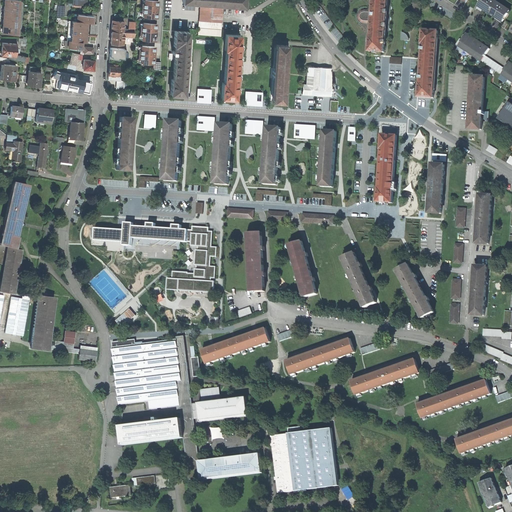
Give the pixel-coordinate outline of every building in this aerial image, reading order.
[(144,0),(144,3),(142,3),(142,8),(156,8),(157,0),(155,0),(144,0)] [(373,0),(373,5),(373,9),(373,12),(364,12),(363,12),(362,13),(361,14),(360,15),(360,16),(360,17),(360,19),(361,20),(362,21),(363,22),(364,22),(372,23),(372,27),(371,27),(371,31),(372,31),(371,37),(370,37),(370,52),(385,52),(386,32),(387,32),(387,28),(386,28),(387,10),(388,10),(388,6),(388,0),(373,0)] [(493,0),(482,0),(479,6),(503,22),(511,11),(493,0)] [(422,1),(414,1),(414,11),(421,11),(422,1)] [(222,5),(199,4),(198,21),(221,22),(222,5)] [(156,8),(142,8),(142,12),(143,12),(143,16),(149,17),(156,17),(156,8)] [(111,30),(122,31),(122,29),(123,21),(111,20),(111,30)] [(221,22),(198,21),(198,27),(220,29),(220,27),(221,22)] [(143,26),(141,26),(140,30),(155,31),(155,23),(149,23),(143,22),(143,26)] [(16,33),(17,26),(2,25),(2,32),(16,33)] [(220,29),(198,27),(197,34),(220,36),(220,29)] [(111,30),(110,43),(123,44),(123,35),(123,31),(122,31),(111,30)] [(155,31),(140,30),(140,35),(142,35),(142,39),(154,40),(155,31)] [(439,31),(424,30),(423,45),(423,51),(422,51),(422,55),(423,55),(421,73),(421,77),(421,83),(420,83),(419,97),(434,98),(436,78),(436,74),(437,56),(438,56),(438,53),(437,53),(439,31)] [(188,31),(174,31),(173,46),(175,46),(175,51),(172,51),(172,53),(174,53),(173,79),(171,79),(170,94),(184,95),(188,31)] [(239,35),(225,34),(224,50),(226,50),(224,82),(222,82),(221,98),(235,98),(239,35)] [(473,38),(468,34),(459,46),(465,50),(473,38)] [(479,41),(473,38),(465,50),(470,54),(479,41)] [(70,40),(68,40),(68,48),(80,48),(81,41),(70,40)] [(485,45),(479,41),(470,54),(476,58),(485,45)] [(15,55),(15,54),(16,43),(1,42),(1,55),(9,55),(15,55)] [(287,45),(276,44),(274,67),(273,67),(273,68),(272,70),(271,75),(274,75),(272,101),(283,102),(287,45)] [(141,49),(139,49),(139,53),(153,54),(154,46),(141,45),(141,49)] [(491,49),(485,45),(476,58),(482,62),(486,56),(491,49)] [(109,47),(109,60),(120,62),(120,59),(123,59),(124,48),(109,47)] [(153,54),(139,53),(139,58),(140,58),(140,62),(153,63),(153,54)] [(506,69),(486,56),(482,62),(502,75),(506,69)] [(83,59),(82,69),(93,69),(93,60),(83,59)] [(511,63),(506,69),(502,75),(508,79),(511,73),(511,63)] [(15,65),(3,64),(3,68),(5,68),(4,79),(14,80),(15,76),(14,76),(15,65)] [(67,64),(66,71),(74,73),(76,66),(67,64)] [(113,65),(109,64),(108,80),(116,80),(120,80),(121,71),(118,71),(119,65),(116,65),(117,64),(113,64),(113,65)] [(39,86),(40,72),(36,71),(36,67),(29,66),(29,70),(28,70),(28,71),(27,79),(28,80),(28,85),(39,86)] [(307,66),(306,84),(305,84),(309,85),(309,84),(318,85),(319,67),(307,66)] [(309,84),(309,85),(309,94),(330,95),(331,83),(330,83),(331,67),(319,67),(318,85),(309,84)] [(63,70),(62,73),(60,72),(56,70),(53,74),(58,77),(58,81),(56,88),(65,89),(65,87),(76,89),(76,87),(86,89),(87,82),(78,80),(78,79),(75,79),(76,73),(74,73),(66,71),(63,70)] [(486,113),(483,112),(485,78),(473,77),(470,129),(482,130),(483,115),(486,115),(486,113)] [(124,81),(120,80),(116,80),(116,88),(124,89),(124,81)] [(309,94),(309,85),(305,84),(306,84),(302,84),(301,93),(309,94)] [(198,87),(197,101),(211,102),(212,88),(198,87)] [(245,89),(244,104),(262,105),(263,91),(245,89)] [(21,108),(10,106),(9,116),(14,117),(14,115),(20,116),(21,108)] [(35,109),(27,108),(26,116),(34,117),(35,109)] [(52,110),(37,109),(35,120),(44,121),(44,123),(50,124),(52,110)] [(71,118),(71,122),(81,123),(81,120),(83,120),(84,112),(76,111),(76,110),(64,109),(63,117),(71,118)] [(159,113),(144,112),(143,127),(158,128),(159,113)] [(500,120),(511,127),(511,119),(504,114),(500,120)] [(200,115),(199,130),(216,131),(217,117),(200,115)] [(131,118),(119,117),(115,170),(128,170),(131,118)] [(248,119),(247,134),(264,135),(265,120),(248,119)] [(182,121),(168,120),(164,181),(178,181),(182,121)] [(71,122),(70,122),(69,137),(73,137),(73,140),(80,140),(81,123),(71,122)] [(297,123),(295,138),(316,139),(317,125),(297,123)] [(233,125),(219,124),(215,184),(229,185),(233,125)] [(351,126),(350,141),(357,141),(358,127),(351,126)] [(281,128),(268,127),(264,184),(278,185),(281,128)] [(337,132),(325,131),(321,187),(334,187),(337,132)] [(7,135),(6,143),(12,144),(13,141),(15,142),(16,136),(7,135)] [(398,136),(383,135),(381,149),(382,149),(382,156),(381,156),(381,159),(382,159),(380,178),(380,181),(380,188),(379,187),(378,202),(393,203),(395,182),(395,178),(396,161),(397,157),(396,157),(398,136)] [(13,161),(19,162),(22,142),(15,142),(13,141),(12,144),(6,143),(5,143),(4,150),(12,151),(11,161),(10,161),(9,162),(13,162),(13,161)] [(38,152),(36,167),(43,168),(47,144),(39,143),(39,146),(28,145),(28,151),(38,152)] [(60,162),(71,163),(73,154),(74,154),(75,148),(62,146),(60,162)] [(446,165),(433,164),(430,213),(442,214),(446,165)] [(0,263),(3,264),(0,281),(0,291),(0,292),(10,293),(12,294),(20,250),(13,248),(17,237),(14,236),(26,185),(13,182),(2,226),(0,224),(0,263)] [(493,196),(481,195),(478,244),(490,244),(493,196)] [(254,211),(229,209),(229,217),(254,218),(254,211)] [(467,209),(459,209),(457,227),(465,228),(467,209)] [(288,213),(269,212),(269,220),(288,221),(288,213)] [(334,216),(303,214),(303,222),(334,224),(334,216)] [(95,240),(124,242),(124,245),(133,246),(133,238),(192,242),(191,245),(199,246),(208,247),(209,231),(210,228),(193,227),(193,230),(182,229),(182,225),(174,225),(174,229),(156,228),(156,224),(149,223),(148,227),(134,226),(134,223),(126,223),(125,230),(96,228),(95,240)] [(217,257),(218,247),(212,247),(213,232),(209,231),(208,247),(199,246),(198,250),(197,250),(196,266),(197,266),(197,274),(197,277),(212,278),(216,278),(216,267),(211,267),(212,257),(217,257)] [(262,233),(249,233),(250,253),(252,272),(251,272),(252,292),(265,292),(265,277),(267,277),(266,273),(264,273),(263,251),(265,251),(265,247),(263,247),(262,233)] [(303,241),(290,245),(305,298),(318,294),(314,282),(316,281),(315,278),(313,278),(307,257),(309,257),(308,253),(306,253),(303,241)] [(464,245),(456,244),(455,263),(463,263),(464,245)] [(355,253),(343,258),(365,308),(377,303),(372,291),(374,291),(372,287),(370,288),(361,268),(363,267),(362,263),(360,264),(355,253)] [(409,264),(397,270),(424,318),(435,312),(429,301),(431,300),(429,297),(427,298),(416,279),(418,278),(416,274),(415,275),(409,264)] [(488,267),(476,266),(473,315),(485,316),(488,267)] [(174,271),(173,279),(168,279),(167,290),(215,293),(215,282),(212,282),(212,278),(197,277),(197,274),(189,274),(189,272),(174,271)] [(462,280),(454,280),(453,298),(461,299),(462,280)] [(37,295),(30,348),(46,351),(47,348),(47,344),(48,344),(54,301),(53,301),(53,297),(37,295)] [(10,297),(5,332),(23,335),(28,299),(10,297)] [(251,305),(239,309),(240,315),(253,312),(251,305)] [(460,305),(452,305),(451,323),(459,324),(460,305)] [(266,328),(203,350),(208,364),(271,342),(266,328)] [(484,329),(484,336),(503,337),(503,339),(511,339),(511,332),(503,332),(503,330),(484,329)] [(65,331),(63,342),(73,344),(74,333),(65,331)] [(114,347),(113,347),(120,405),(150,401),(151,409),(178,406),(193,404),(185,336),(177,337),(177,340),(136,344),(136,339),(113,342),(114,347)] [(351,339),(288,361),(292,375),(355,352),(351,339)] [(47,344),(47,348),(78,352),(79,349),(72,348),(63,347),(63,342),(54,341),(54,345),(48,344),(47,344)] [(505,353),(484,344),(481,350),(502,359),(502,360),(511,364),(511,357),(504,354),(505,353)] [(79,349),(78,352),(78,354),(77,355),(78,355),(77,359),(95,362),(96,351),(79,349)] [(193,358),(192,358),(194,377),(202,376),(199,357),(196,357),(193,358)] [(416,359),(352,381),(357,395),(420,373),(416,359)] [(418,405),(423,418),(492,394),(487,380),(418,405)] [(201,416),(201,421),(249,415),(247,397),(221,400),(220,388),(202,390),(204,403),(199,403),(201,416)] [(201,416),(199,403),(193,404),(178,406),(179,413),(181,412),(182,419),(184,436),(184,438),(185,438),(190,480),(202,478),(200,461),(194,417),(201,416)] [(124,443),(184,436),(182,419),(159,422),(159,418),(156,419),(156,422),(121,426),(123,445),(124,445),(124,443)] [(511,420),(457,440),(462,453),(511,435),(511,420)] [(289,429),(290,433),(271,436),(278,493),(339,486),(332,428),(298,432),(297,428),(289,429)] [(261,454),(200,461),(202,478),(202,481),(203,480),(203,479),(263,471),(263,473),(261,454)] [(492,478),(479,483),(484,495),(489,507),(502,503),(497,488),(496,488),(492,478)] [(131,483),(111,486),(112,496),(132,494),(131,483)]
